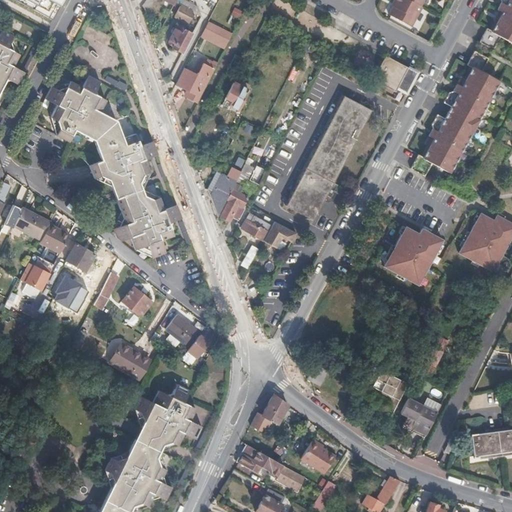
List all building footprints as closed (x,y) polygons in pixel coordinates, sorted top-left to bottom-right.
[(20,0),(52,20),(63,0),(20,0)] [(398,0),(392,12),(415,24),(425,5),(423,4),(415,0),(398,0)] [(481,42),(495,50),(502,37),(511,42),(511,0),(502,0),(503,2),(499,9),(504,12),(494,31),(489,28),(481,42)] [(197,11),(183,5),(177,17),(191,24),(197,11)] [(415,24),(392,12),(391,13),(414,25),(415,24)] [(184,28),(186,26),(177,22),(173,30),(174,31),(170,39),(175,42),(174,45),(183,50),(192,32),(184,28)] [(225,46),(228,40),(208,29),(204,35),(225,46)] [(0,39),(10,45),(14,37),(2,30),(0,33),(0,39)] [(19,56),(7,49),(10,45),(0,39),(0,91),(7,79),(11,82),(19,86),(22,79),(26,73),(19,70),(13,66),(19,56)] [(427,158),(421,155),(413,171),(426,178),(434,163),(437,165),(454,132),(470,139),(501,81),(483,72),(490,58),(476,51),(469,66),(474,69),(464,87),(459,85),(455,91),(451,93),(446,102),(454,106),(446,120),(438,116),(434,125),(435,129),(431,137),(436,139),(427,158)] [(226,73),(236,78),(246,59),(236,54),(226,73)] [(417,72),(417,70),(388,55),(374,81),(396,93),(399,87),(407,92),(417,72)] [(186,67),(178,83),(191,90),(188,96),(199,102),(216,69),(204,63),(198,74),(186,67)] [(250,86),(236,78),(233,83),(248,90),(250,86)] [(97,107),(103,95),(80,83),(77,90),(63,83),(56,101),(62,104),(53,121),(55,131),(68,137),(72,127),(90,138),(93,136),(115,116),(97,107)] [(238,110),(248,90),(233,83),(225,98),(232,102),(230,106),(238,110)] [(315,220),(374,110),(345,95),(286,203),(315,220)] [(122,142),(115,116),(93,136),(99,155),(88,163),(90,168),(100,196),(110,191),(119,214),(126,217),(110,225),(114,235),(119,240),(130,237),(135,250),(152,257),(166,250),(161,242),(175,235),(170,221),(176,219),(180,216),(178,210),(176,203),(171,204),(164,206),(159,194),(152,196),(145,192),(142,187),(148,170),(144,161),(151,156),(158,154),(155,146),(152,139),(145,141),(139,142),(135,137),(122,142)] [(437,165),(452,173),(470,139),(454,132),(437,165)] [(233,166),(228,176),(222,174),(210,196),(218,217),(228,198),(234,187),(236,183),(240,175),(242,171),(233,166)] [(217,171),(207,188),(210,196),(222,174),(217,171)] [(256,172),(253,178),(261,183),(264,177),(256,172)] [(240,175),(236,183),(239,184),(243,182),(245,177),(240,175)] [(11,188),(4,184),(0,192),(0,197),(5,200),(11,188)] [(248,196),(236,190),(237,189),(234,187),(228,198),(230,199),(221,216),(231,222),(236,211),(239,204),(242,206),(248,196)] [(42,241),(50,225),(51,223),(22,208),(14,227),(42,241)] [(257,224),(261,219),(249,212),(242,227),(262,238),(267,229),(257,224)] [(493,270),(511,235),(511,222),(497,214),(494,219),(480,212),(459,252),(493,270)] [(275,219),(264,239),(277,247),(283,236),(292,241),(297,231),(275,219)] [(50,225),(42,241),(40,244),(61,255),(71,236),(50,225)] [(418,284),(443,239),(422,227),(419,233),(405,226),(384,265),(418,284)] [(96,257),(77,245),(68,261),(86,273),(96,257)] [(247,270),(258,249),(253,246),(241,266),(247,270)] [(50,275),(35,267),(27,284),(41,291),(50,275)] [(78,277),(67,270),(50,300),(76,314),(88,291),(75,283),(78,277)] [(119,276),(110,271),(93,305),(102,312),(119,276)] [(133,289),(121,303),(139,319),(151,305),(133,289)] [(176,319),(164,333),(187,352),(199,338),(176,319)] [(441,336),(428,362),(429,362),(424,372),(431,376),(456,328),(448,323),(441,336)] [(80,333),(71,347),(81,353),(89,339),(80,333)] [(208,346),(199,338),(187,352),(184,355),(194,363),(208,346)] [(48,366),(57,348),(48,343),(40,361),(48,366)] [(144,365),(115,344),(102,362),(130,383),(144,365)] [(317,366),(309,380),(320,386),(327,371),(317,366)] [(394,413),(408,383),(382,369),(372,387),(389,396),(383,407),(394,413)] [(143,511),(147,505),(156,501),(163,505),(169,492),(163,489),(160,479),(173,451),(180,437),(192,443),(198,431),(189,426),(187,420),(191,412),(183,408),(185,404),(181,402),(186,393),(172,387),(167,397),(164,398),(154,393),(147,406),(136,400),(129,413),(135,431),(124,455),(106,461),(100,474),(106,493),(96,511),(143,511)] [(280,424),(290,407),(276,397),(272,398),(262,415),(258,413),(252,426),(268,434),(274,421),(280,424)] [(422,407),(423,406),(409,398),(401,413),(408,416),(405,422),(426,433),(436,414),(422,407)] [(500,430),(503,455),(511,453),(511,428),(510,428),(500,430)] [(471,434),(474,458),(503,455),(500,430),(487,432),(471,434)] [(313,438),(302,456),(325,471),(336,453),(313,438)] [(450,454),(456,442),(451,439),(445,451),(450,454)] [(299,491),(307,476),(259,450),(252,447),(247,444),(238,464),(255,472),(259,474),(262,468),(279,476),(278,480),(299,491)] [(340,477),(333,473),(325,486),(316,498),(323,503),(340,477)] [(383,504),(399,480),(392,476),(378,497),(370,492),(368,495),(383,504)] [(255,509),(260,511),(276,511),(284,498),(267,488),(255,509)] [(379,511),(383,504),(368,495),(370,492),(368,491),(362,500),(379,511)] [(427,511),(443,511),(445,510),(438,508),(439,505),(430,503),(427,511)]
